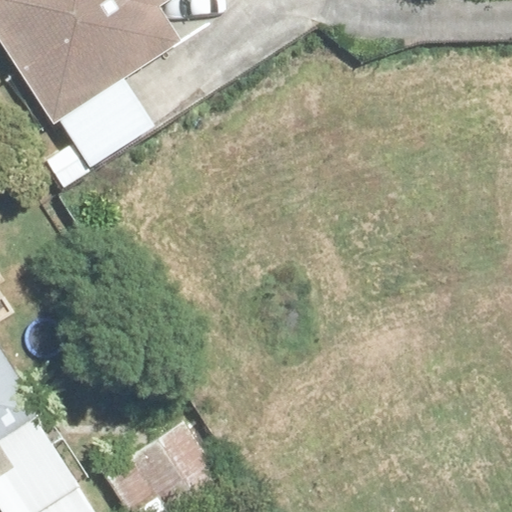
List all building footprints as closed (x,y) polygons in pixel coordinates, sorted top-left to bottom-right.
[(0,0),(0,176),(22,210),(271,52),(265,0),(0,0)] [(252,139),(143,205),(253,385),(362,318),(252,139)] [(511,426),(511,403),(493,373),(388,439),(417,486),(511,426)] [(278,445),(252,398),(223,414),(248,461),(278,445)] [(153,511),(123,457),(78,481),(95,511),(153,511)] [(0,511),(9,511),(0,497),(0,511)]
